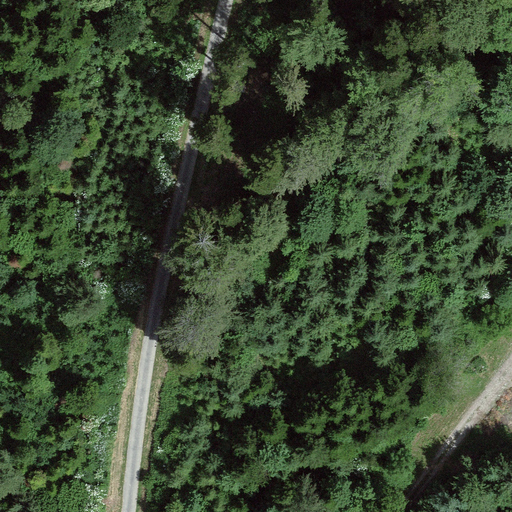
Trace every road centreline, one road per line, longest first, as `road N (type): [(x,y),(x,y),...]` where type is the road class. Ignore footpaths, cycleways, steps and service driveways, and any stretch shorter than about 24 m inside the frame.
road 1 (track): [(222,0),(148,341),(127,511)]
road 2 (track): [(511,366),(403,511)]
